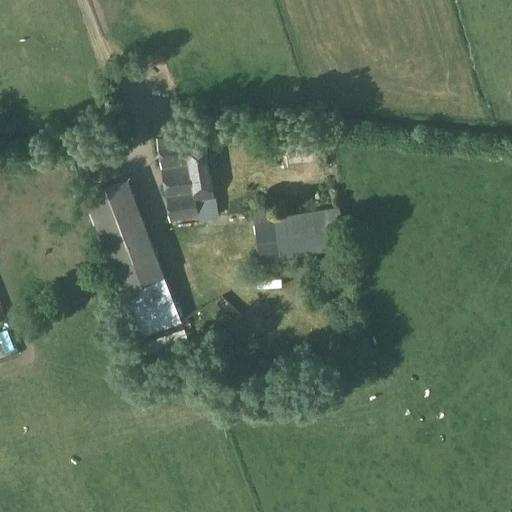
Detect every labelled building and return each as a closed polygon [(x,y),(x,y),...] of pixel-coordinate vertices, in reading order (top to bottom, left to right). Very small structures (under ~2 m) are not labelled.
[(274,166),(303,165),(302,134),(273,135),(274,166)] [(186,136),(157,140),(162,170),(190,166),(186,140),(186,136)] [(190,166),(162,170),(166,199),(195,194),(196,200),(214,197),(204,137),(186,140),(190,166)] [(128,178),(87,194),(140,335),(181,320),(128,178)] [(195,194),(166,199),(170,221),(198,217),(216,214),(214,197),(196,200),(195,194)] [(339,205),(254,219),(261,260),(346,246),(339,205)] [(200,236),(174,246),(191,291),(217,281),(200,236)] [(77,303),(60,308),(66,331),(100,321),(95,300),(78,305),(77,303)]
